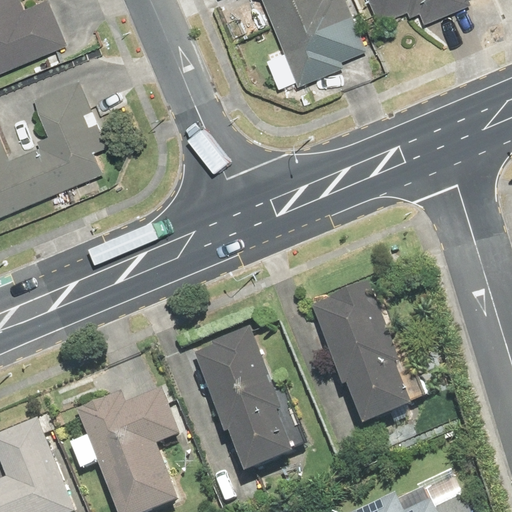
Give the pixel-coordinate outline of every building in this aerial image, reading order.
[(0,0),(0,77),(69,50),(50,1),(25,11),(21,0),(0,0)] [(260,0),(288,66),(364,35),(349,0),(260,0)] [(476,12),(470,0),(364,0),(379,34),(423,16),(429,31),(476,12)] [(0,223),(120,175),(84,85),(37,104),(52,142),(12,158),(0,128),(0,223)] [(374,290),(316,311),(362,438),(420,417),(374,290)] [(258,332),(193,355),(240,484),(305,461),(258,332)] [(161,391),(83,419),(116,511),(181,511),(159,451),(180,443),(161,391)] [(80,511),(43,419),(0,435),(0,475),(3,483),(0,484),(0,511),(80,511)] [(408,511),(405,503),(383,511),(477,511),(470,493),(423,511),(408,511)]
